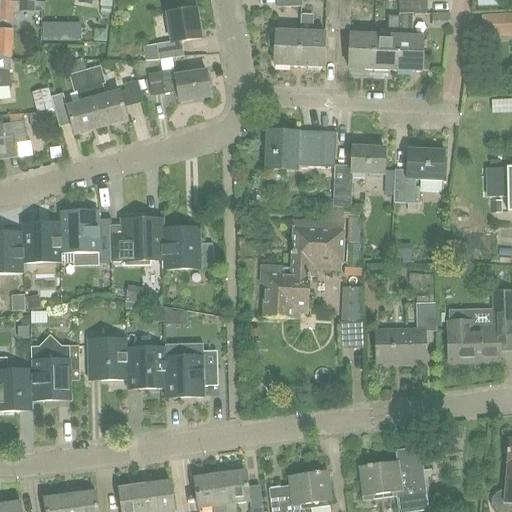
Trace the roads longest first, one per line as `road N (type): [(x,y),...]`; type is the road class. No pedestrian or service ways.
road 1 (residential): [(0,468),(511,398)]
road 2 (residential): [(461,0),(452,97),(439,108),(240,98)]
road 3 (residential): [(0,192),(225,134),(240,98)]
